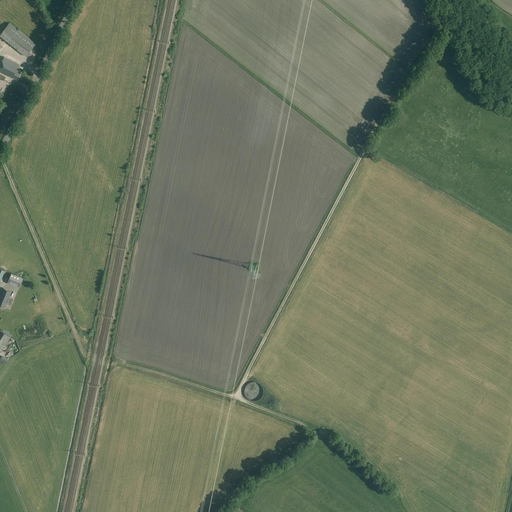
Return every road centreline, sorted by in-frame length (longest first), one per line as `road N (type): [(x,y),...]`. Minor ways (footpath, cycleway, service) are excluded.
road 1 (track): [(427,0),(437,21),(428,40),(236,398)]
road 2 (track): [(0,153),(86,356)]
road 3 (track): [(111,363),(304,425)]
road 4 (tertiary): [(0,152),(74,0)]
